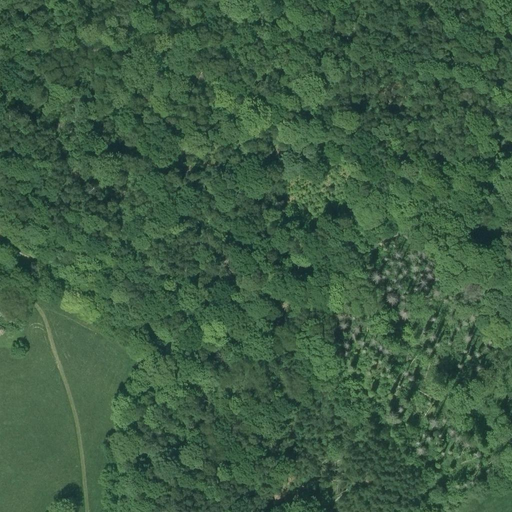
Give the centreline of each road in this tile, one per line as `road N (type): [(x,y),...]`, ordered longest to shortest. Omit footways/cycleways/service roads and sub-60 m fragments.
road 1 (track): [(492,159),(441,155),(143,56),(17,47)]
road 2 (track): [(492,159),(363,260),(345,285),(339,332),(325,355),(257,414)]
road 3 (track): [(257,414),(239,409),(0,238)]
